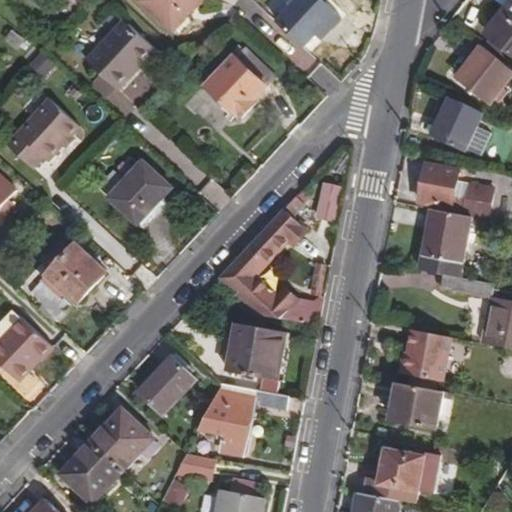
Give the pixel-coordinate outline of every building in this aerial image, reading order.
[(83,4),(77,0),(66,0),(63,5),(74,15),(83,4)] [(140,0),(175,32),(206,0),(140,0)] [(306,48),(317,36),(322,41),(342,19),(321,0),(298,0),(278,23),(306,48)] [(511,4),(489,35),(511,52),(511,4)] [(139,64),(154,47),(127,21),(90,62),(114,84),(136,61),(139,64)] [(511,77),(511,68),(483,47),(460,81),(493,104),(511,77)] [(53,60),(43,50),(35,60),(45,69),(53,60)] [(246,51),(238,60),(271,91),(279,82),(246,51)] [(271,91),(238,60),(209,89),(217,98),(214,100),(224,110),(229,105),(243,120),(271,91)] [(320,65),(310,77),(330,94),(340,82),(320,65)] [(49,160),(64,145),(72,136),(81,126),(52,100),(11,145),(35,168),(46,157),(49,160)] [(487,115),(453,100),(436,138),(469,153),(470,151),(484,157),(494,134),(480,127),(487,115)] [(72,136),(64,145),(67,149),(76,139),(72,136)] [(140,225),(174,189),(146,162),(112,199),(140,225)] [(459,183),(461,171),(429,165),(421,207),(489,219),(495,189),(459,183)] [(0,175),(0,210),(17,191),(0,175)] [(323,183),(319,220),(339,222),(343,185),(323,183)] [(296,198),(221,278),(240,293),(238,295),(258,314),(303,323),(321,326),(323,315),(313,313),(288,290),(280,298),(258,277),(289,243),(295,248),(309,233),(292,219),(304,206),(296,198)] [(434,210),(424,271),(446,276),(463,279),(473,218),(434,210)] [(79,302),(107,272),(77,245),(32,292),(59,318),(71,305),(60,294),(64,289),(79,302)] [(326,298),(332,268),(319,266),(313,295),(326,298)] [(463,279),(446,276),(443,289),(487,298),(488,291),(489,284),(463,279)] [(487,298),(492,299),(511,302),(511,295),(488,291),(487,298)] [(511,302),(492,299),(483,344),(511,350),(511,302)] [(55,346),(15,310),(0,326),(0,346),(2,347),(0,349),(0,360),(20,380),(42,357),(43,358),(55,346)] [(231,373),(280,383),(287,350),(284,349),(287,334),(241,325),(237,342),(228,340),(225,355),(235,356),(231,373)] [(453,339),(414,331),(406,375),(415,377),(434,380),(445,382),(453,339)] [(165,416),(197,381),(174,358),(141,393),(165,416)] [(415,377),(414,387),(432,391),(434,380),(415,377)] [(224,385),(200,433),(216,436),(216,442),(224,443),(223,451),(246,455),(255,401),(263,403),(263,407),(289,412),(292,397),(224,385)] [(414,387),(402,385),(395,421),(438,430),(445,393),(432,391),(414,387)] [(124,412),(95,444),(124,472),(153,441),(124,412)] [(124,472),(95,444),(65,476),(94,505),(124,472)] [(420,493),(435,497),(442,464),(389,452),(385,469),(387,470),(384,482),(371,479),(367,495),(402,503),(417,506),(420,493)] [(213,481),(217,461),(188,456),(179,474),(213,481)] [(511,467),(499,488),(509,499),(511,493),(511,467)] [(255,494),(256,482),(234,479),(233,491),(255,494)] [(29,483),(2,511),(35,511),(47,500),(29,483)] [(182,509),(191,493),(177,486),(169,502),(182,509)] [(264,511),(266,502),(225,494),(221,511),(264,511)] [(367,495),(360,494),(356,511),(400,511),(402,503),(367,495)]
